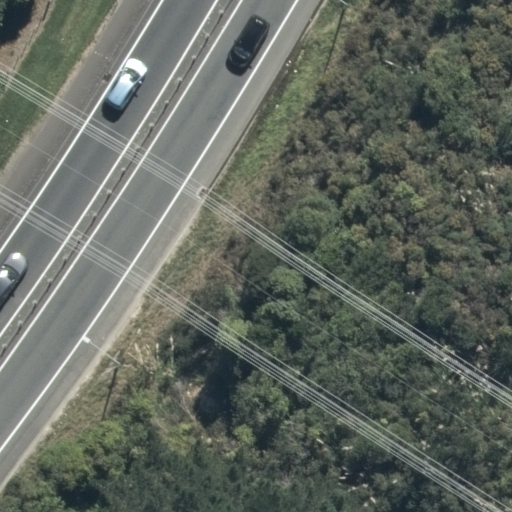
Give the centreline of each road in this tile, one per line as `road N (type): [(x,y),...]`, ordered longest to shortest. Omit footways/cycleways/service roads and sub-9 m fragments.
road 1 (secondary): [(267,0),(0,405)]
road 2 (secondary): [(0,292),(188,0)]
